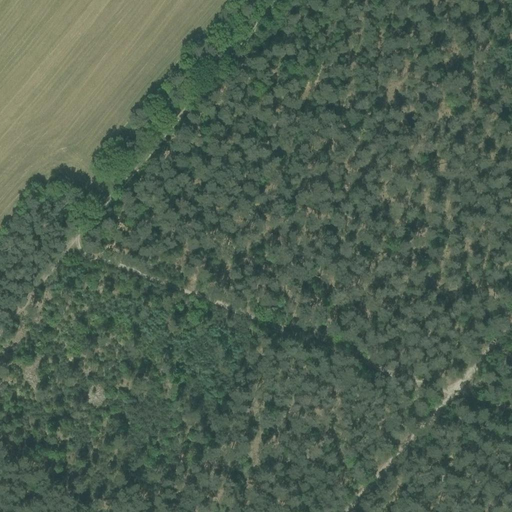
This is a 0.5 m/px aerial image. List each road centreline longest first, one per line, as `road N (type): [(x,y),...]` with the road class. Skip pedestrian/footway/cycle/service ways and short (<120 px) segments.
road 1 (track): [(273,0),(73,246),(445,395)]
road 2 (track): [(350,511),(445,395)]
